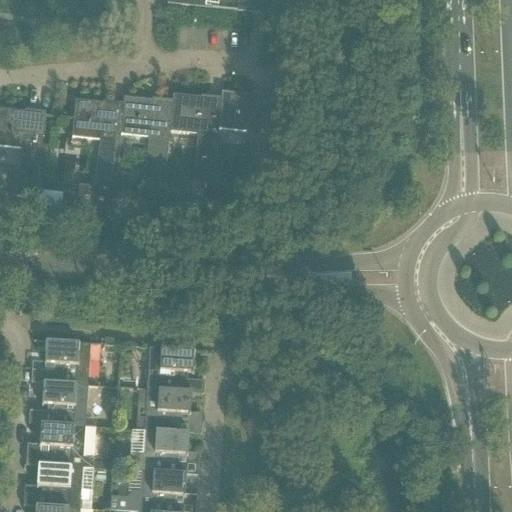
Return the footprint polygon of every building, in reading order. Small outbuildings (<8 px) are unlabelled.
[(167,0),(167,6),(217,11),(218,0),(241,0),(241,7),(237,7),(236,13),(252,15),(265,16),(267,0),(167,0)] [(221,102),(218,132),(246,135),(241,182),(261,184),(264,149),(267,127),(269,103),(270,99),(257,98),(256,102),(255,102),(249,101),(249,97),(221,94),(220,100),(220,102),(221,102)] [(172,105),(169,134),(197,137),(191,184),(212,187),(213,179),(218,132),(221,102),(220,102),(208,101),(208,105),(206,104),(206,105),(200,104),(200,100),(172,97),(172,102),(171,103),(171,105),(172,105)] [(123,107),(120,136),(121,137),(148,140),(143,187),(163,189),(169,134),(172,105),(171,105),(161,103),(159,103),(159,107),(158,107),(151,107),(151,102),(125,100),(123,99),(123,103),(123,106),(123,107)] [(36,201),(35,209),(62,212),(76,214),(77,214),(112,217),(112,211),(114,192),(115,184),(121,137),(120,136),(123,107),(111,106),(110,110),(109,110),(102,109),(103,105),(75,102),(73,121),(71,139),(99,143),(94,190),(79,188),(54,185),(38,183),(36,201)] [(0,149),(21,151),(16,199),(23,199),(36,201),(38,183),(45,118),(45,116),(32,115),(31,119),(30,119),(23,118),(24,114),(0,111),(0,149)] [(271,132),(269,150),(279,151),(281,133),(271,132)] [(23,199),(21,219),(34,220),(35,209),(36,201),(23,199)] [(87,389),(89,367),(90,347),(33,343),(33,344),(45,345),(44,368),(53,368),(53,373),(31,372),(31,385),(43,386),(87,389)] [(148,370),(147,393),(191,395),(203,396),(204,383),(186,382),(182,382),(183,376),(187,377),(192,377),(193,355),(193,353),(149,350),(148,370)] [(85,429),(87,389),(43,386),(41,409),(51,409),(50,427),(40,426),(85,429)] [(189,419),(191,395),(147,393),(144,433),(188,436),(179,435),(180,418),(189,419)] [(92,471),(95,431),(85,430),(85,429),(40,426),(38,455),(26,454),(26,467),(92,471)] [(187,459),(188,436),(144,433),(143,456),(135,455),(130,460),(129,474),(141,475),(186,477),(176,476),(177,459),(187,459)] [(113,466),(113,472),(124,473),(124,460),(113,459),(113,466)] [(91,493),(92,471),(26,467),(25,468),(37,468),(36,491),(45,492),(44,509),(80,511),(81,492),(91,493)] [(184,500),(186,477),(141,475),(140,492),(140,498),(134,497),(127,503),(118,502),(115,505),(114,511),(174,511),(175,500),(184,500)]
